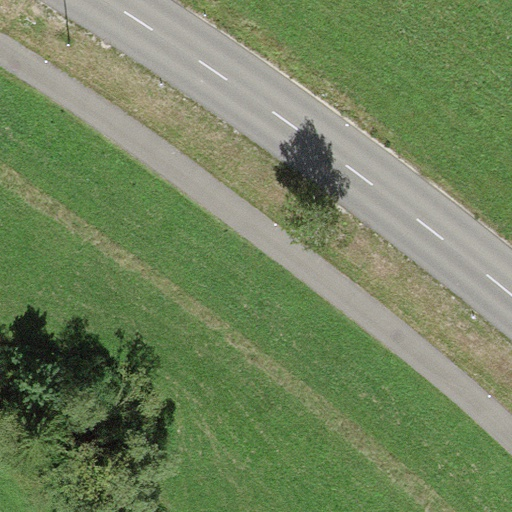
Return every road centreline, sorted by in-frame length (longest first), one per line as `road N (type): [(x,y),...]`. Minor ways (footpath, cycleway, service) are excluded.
road 1 (track): [(0,46),(365,312),(511,439)]
road 2 (tertiary): [(511,301),(325,154),(97,0)]
